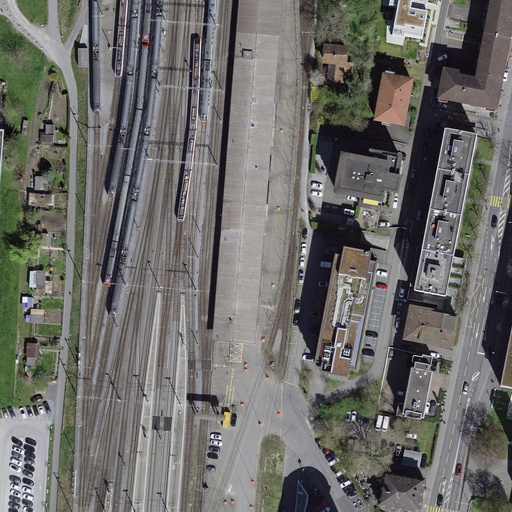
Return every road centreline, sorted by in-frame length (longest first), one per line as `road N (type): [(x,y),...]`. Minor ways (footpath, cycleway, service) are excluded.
road 1 (secondary): [(511,151),(444,511)]
road 2 (residential): [(446,0),(424,98),(432,113),(511,128)]
